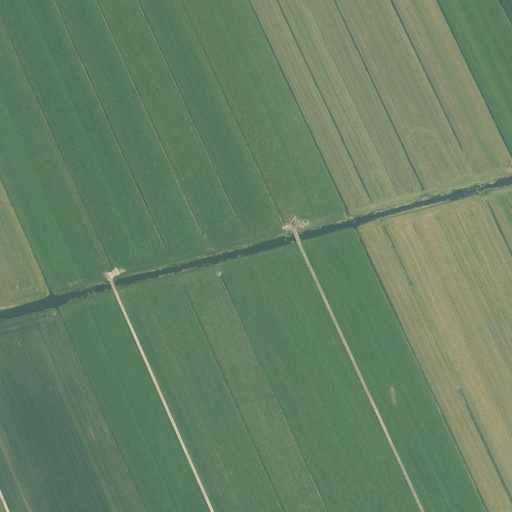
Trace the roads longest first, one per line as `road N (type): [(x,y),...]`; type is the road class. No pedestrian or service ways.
road 1 (track): [(293,227),(422,511)]
road 2 (track): [(109,278),(213,511)]
road 3 (track): [(511,169),(285,230)]
road 4 (track): [(109,278),(285,230)]
